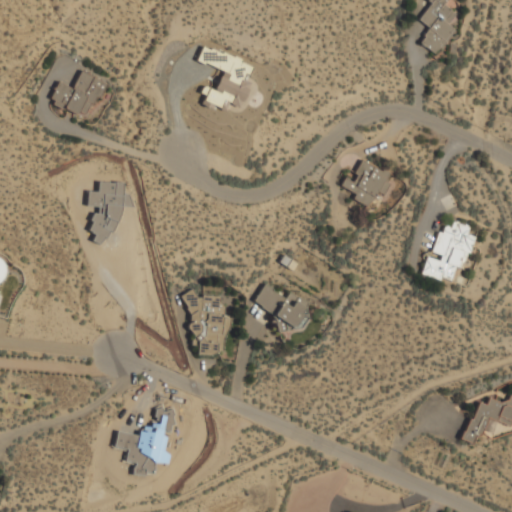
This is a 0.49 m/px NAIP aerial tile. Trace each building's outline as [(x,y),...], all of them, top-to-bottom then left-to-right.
[(432,0),(418,20),(429,28),(418,43),(433,54),(460,18),(444,6),(448,0),(432,0)] [(195,61),(202,45),(251,68),(248,74),(245,72),(242,79),(249,82),(237,108),(228,103),(225,111),(203,101),(205,95),(199,92),(202,86),(214,91),(223,72),(205,63),(204,65),(195,61)] [(104,82),(81,70),(72,88),(58,81),(49,101),(86,120),(104,82)] [(376,191),(382,193),(391,173),(361,160),(353,179),(345,176),(338,191),(369,205),(376,191)] [(450,284),(455,266),(464,269),(474,236),(467,233),(470,226),(452,221),(449,228),(440,225),(431,255),(426,254),(420,275),(450,284)] [(0,258),(8,260),(1,285),(0,284),(0,258)] [(250,305),(290,331),(308,304),(289,291),(284,298),(264,284),(250,305)] [(226,318),(222,318),(223,295),(189,294),(187,346),(197,346),(197,354),(224,355),(226,318)] [(271,322),(278,325),(276,330),(286,333),(289,324),(273,318),(271,322)] [(461,439),(474,445),(486,417),(509,427),(511,419),(511,398),(507,396),(503,404),(488,398),(485,405),(477,401),(461,439)]
